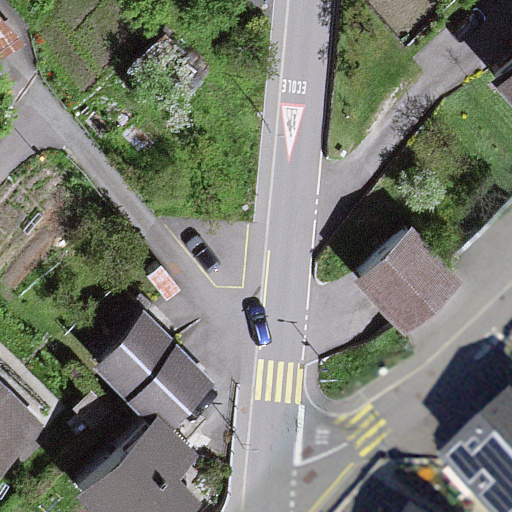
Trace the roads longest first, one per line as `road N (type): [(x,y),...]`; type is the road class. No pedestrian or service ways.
road 1 (tertiary): [(308,0),(270,460)]
road 2 (residential): [(511,312),(387,420),(335,450),(270,460)]
